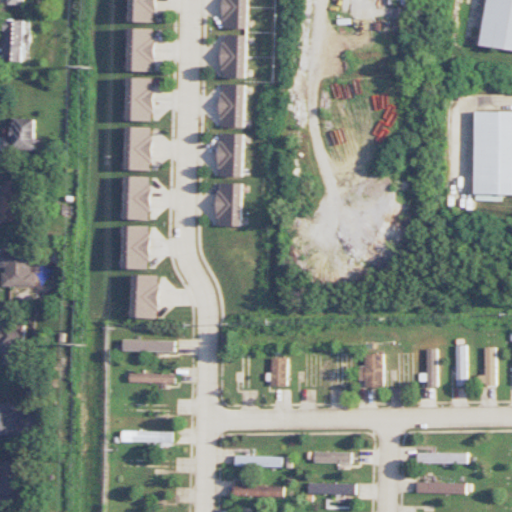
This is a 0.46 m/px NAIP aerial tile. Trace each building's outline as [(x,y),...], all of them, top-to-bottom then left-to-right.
[(156,0),(132,0),(132,22),(156,23),(156,0)] [(222,0),(222,29),(248,29),(248,0),(222,0)] [(511,0),(486,0),(481,46),(511,49),(511,0)] [(6,62),(23,62),(24,45),(32,45),(32,34),(26,33),(26,20),(7,20),(6,62)] [(131,71),(155,72),(156,29),(132,28),(131,71)] [(247,35),(222,35),(221,78),(246,79),(247,35)] [(129,120),(154,121),(155,78),(130,78),(129,120)] [(246,85),(221,84),(220,127),(245,128),(246,85)] [(511,111),(475,111),(474,194),(511,194),(511,111)] [(6,151),(35,152),(36,119),(12,118),(12,136),(7,136),(6,151)] [(153,128),(128,127),(128,170),(153,170),(153,128)] [(244,134),(219,133),(218,176),(243,177),(244,134)] [(152,177),(128,176),(126,219),(151,220),(152,177)] [(24,180),(3,179),(2,195),(0,195),(0,221),(22,222),(24,180)] [(243,183),(218,183),(217,226),(242,226),(243,183)] [(151,226),(126,226),(126,269),(151,269),(151,226)] [(159,319),(160,276),(135,275),(134,318),(159,319)] [(3,366),(25,366),(25,319),(0,319),(0,335),(3,336),(3,366)] [(175,352),(175,341),(124,340),(124,351),(175,352)] [(466,386),(466,346),(455,346),(455,386),(466,386)] [(496,348),(484,348),(484,386),(496,386),(496,348)] [(436,349),(426,349),(427,387),(437,387),(436,349)] [(383,387),(382,354),(360,354),(361,381),(364,381),(364,388),(383,387)] [(286,358),(269,358),(270,385),(286,385),(286,358)] [(175,374),(130,373),(130,382),(175,383),(175,374)] [(0,435),(23,436),(24,412),(13,412),(14,403),(0,402),(0,435)] [(172,442),(172,432),(122,431),(121,442),(172,442)] [(351,453),(314,452),(314,462),(351,463),(351,453)] [(468,452),(417,453),(417,464),(468,463),(468,452)] [(282,457),(234,455),(234,466),(282,468),(282,457)] [(0,504),(19,504),(18,461),(0,460),(0,504)] [(467,494),(468,483),(417,482),(417,493),(467,494)] [(356,484),(308,483),(308,494),(356,494),(356,484)] [(232,496),(284,497),(284,487),(233,485),(232,496)]
